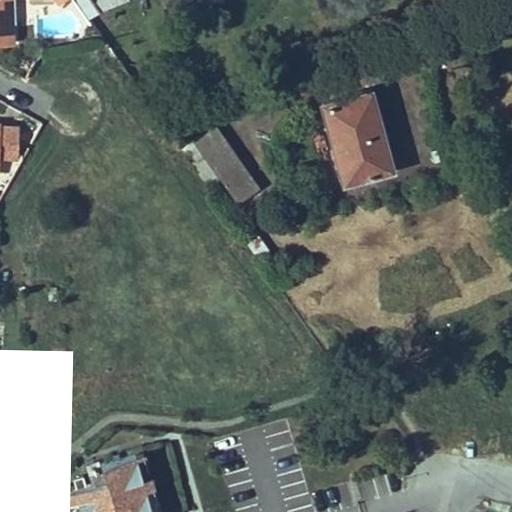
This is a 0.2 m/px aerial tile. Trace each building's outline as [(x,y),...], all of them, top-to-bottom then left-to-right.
[(0,0),(0,42),(10,42),(10,27),(14,26),(13,16),(12,0),(0,0)] [(91,0),(97,8),(117,1),(116,0),(91,0)] [(344,180),(373,172),(371,167),(391,162),(386,144),(381,145),(371,111),(377,110),(370,88),(322,101),(344,180)] [(371,111),(381,145),(386,144),(377,110),(371,111)] [(18,125),(0,123),(0,154),(18,155),(18,125)] [(237,201),(259,186),(216,124),(182,148),(207,184),(220,175),(237,201)] [(393,166),(391,162),(371,167),(373,172),(393,166)] [(241,232),(258,257),(269,249),(251,224),(241,232)] [(115,487),(156,476),(147,441),(105,453),(115,487)] [(72,511),(93,511),(120,503),(115,487),(108,469),(63,485),(72,511)] [(115,487),(122,511),(150,511),(165,508),(156,476),(115,487)] [(122,511),(120,503),(93,511),(122,511)]
